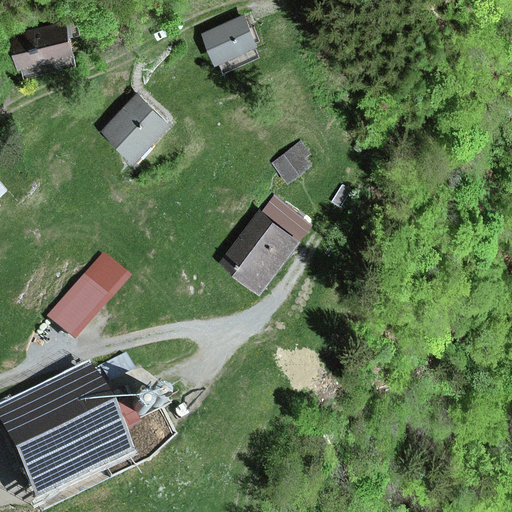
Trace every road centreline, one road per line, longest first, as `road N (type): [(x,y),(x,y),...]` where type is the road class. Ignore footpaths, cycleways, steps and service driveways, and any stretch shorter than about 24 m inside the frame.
road 1 (track): [(0,386),(183,328),(210,337),(299,290)]
road 2 (track): [(0,119),(269,0)]
